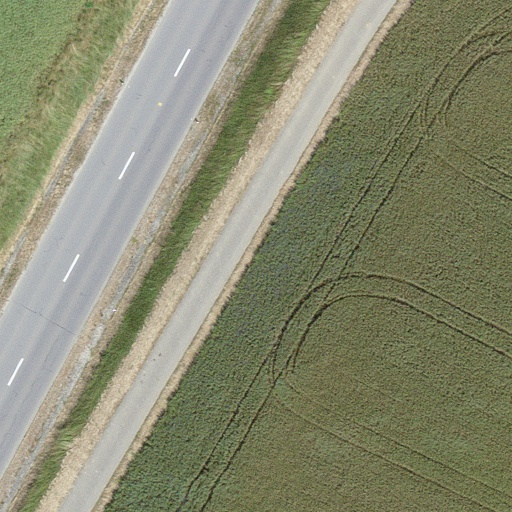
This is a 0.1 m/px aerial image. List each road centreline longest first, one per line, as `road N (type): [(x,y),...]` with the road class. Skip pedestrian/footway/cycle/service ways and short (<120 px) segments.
road 1 (track): [(75,511),(380,0)]
road 2 (secondary): [(0,422),(223,0)]
